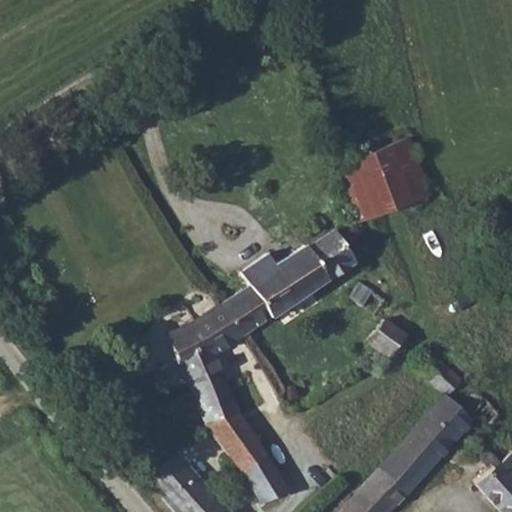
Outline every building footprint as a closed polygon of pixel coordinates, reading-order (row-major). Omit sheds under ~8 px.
[(423,144),(345,160),(357,212),(360,221),(438,205),(423,144)] [(339,233),(311,251),(331,280),(356,265),(339,233)] [(257,285),(226,305),(245,334),(331,280),(311,251),(308,246),(280,264),(272,253),(249,269),(257,285)] [(365,283),(356,294),(386,313),(398,320),(404,311),(365,283)] [(171,332),(196,384),(212,416),(216,422),(242,408),(234,396),(213,354),(245,334),(226,305),(209,315),(191,326),(171,332)] [(370,335),(401,355),(417,331),(398,320),(386,313),(370,335)] [(454,398),(471,382),(442,353),(426,369),(454,398)] [(498,426),(511,411),(511,406),(502,396),(498,400),(489,392),(480,397),(479,406),(487,409),(486,417),(498,426)] [(454,398),(362,493),(344,511),(389,511),(477,422),(454,398)] [(242,408),(216,422),(276,503),(298,485),(242,408)] [(499,461),(480,477),(510,511),(511,511),(511,464),(508,460),(501,464),(499,461)] [(185,511),(239,511),(193,464),(165,490),(185,511)]
